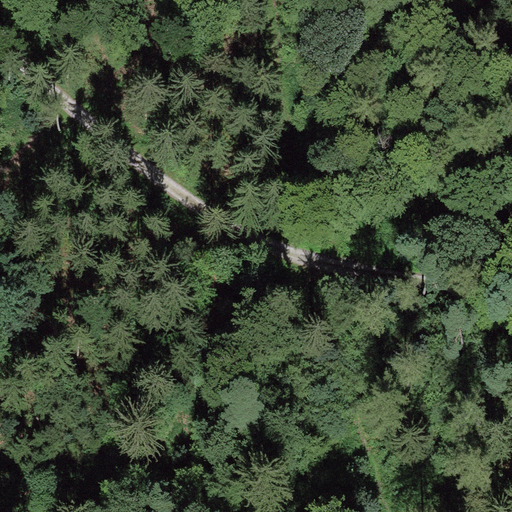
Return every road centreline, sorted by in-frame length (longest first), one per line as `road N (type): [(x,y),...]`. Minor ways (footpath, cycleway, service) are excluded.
road 1 (track): [(511,293),(312,261),(200,204),(0,54)]
road 2 (unknown): [(268,0),(331,367),(377,511)]
